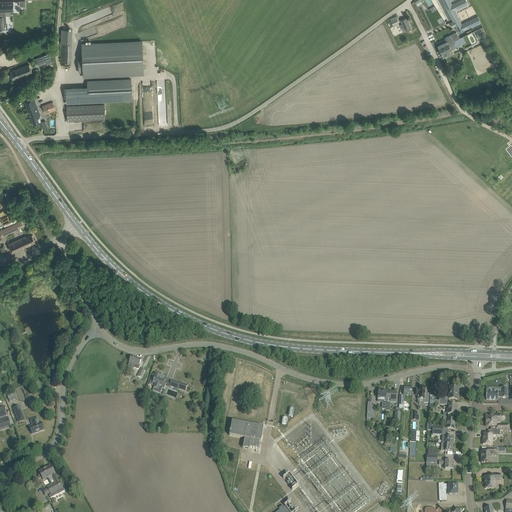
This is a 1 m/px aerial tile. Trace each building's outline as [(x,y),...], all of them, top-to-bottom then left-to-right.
[(441,0),(455,26),(458,33),(481,22),(477,16),(462,24),(455,11),(468,4),(465,0),(460,0),(452,4),(449,0),(441,0)] [(13,2),(0,2),(0,11),(4,12),(14,11),(13,2)] [(393,26),(399,24),(396,17),(390,19),(393,26)] [(408,31),(411,29),(410,27),(406,18),(401,21),(402,24),(400,25),(402,30),(407,28),(408,31)] [(485,38),(480,29),(475,32),(479,41),(485,38)] [(459,38),(457,33),(445,38),(446,39),(436,44),(440,50),(446,47),(445,46),(448,45),(448,44),(459,38)] [(446,47),(440,50),(441,54),(442,55),(443,58),(449,55),(447,52),(463,44),(460,38),(459,38),(448,44),(448,45),(445,46),(446,47)] [(487,41),(482,44),(485,51),(491,48),(487,41)] [(83,77),(144,74),(142,42),(82,44),(82,59),(78,59),(79,72),(83,72),(83,77)] [(35,59),(38,67),(46,63),(47,65),(53,63),(49,53),(35,59)] [(13,80),(32,73),(29,65),(10,72),(13,80)] [(67,103),(132,100),(131,79),(87,81),(88,88),(66,89),(67,103)] [(34,98),(25,101),(34,125),(41,122),(39,116),(40,116),(34,98)] [(45,114),(56,110),(53,102),(42,106),(45,114)] [(67,121),(74,121),(105,119),(104,105),(67,107),(67,121)] [(24,227),(21,221),(5,228),(8,234),(24,227)] [(8,244),(12,253),(35,242),(32,235),(27,237),(26,236),(8,244)] [(139,365),(141,360),(131,356),(128,367),(127,369),(130,370),(131,368),(134,369),(135,368),(138,369),(140,365),(139,365)] [(153,374),(149,384),(154,386),(153,391),(160,393),(162,388),(164,389),(165,385),(163,384),(165,381),(166,378),(160,376),(159,376),(160,375),(157,374),(157,375),(156,374),(155,375),(153,374)] [(180,382),(179,383),(172,380),(170,386),(177,389),(178,388),(185,391),(187,385),(180,382)] [(399,397),(399,406),(403,406),(403,403),(407,403),(407,395),(409,395),(412,396),(412,388),(410,387),(404,387),(404,392),(403,395),(403,397),(399,397)] [(422,388),(419,388),(419,389),(416,389),(416,396),(418,396),(418,400),(424,400),(424,403),(428,403),(429,394),(426,394),(426,388),(425,388),(425,387),(423,387),(422,388)] [(458,392),(458,388),(450,387),(450,388),(449,397),(449,399),(452,399),(457,400),(458,395),(457,395),(457,392),(458,392)] [(507,398),(507,388),(501,388),(501,391),(492,391),(492,392),(486,392),(486,393),(485,393),(485,396),(486,396),(486,400),(498,400),(498,397),(501,397),(501,398),(507,398)] [(283,392),(280,406),(289,408),(292,394),(283,392)] [(378,397),(378,400),(382,401),(382,410),(385,410),(386,392),(378,392),(378,397)] [(386,392),(385,410),(385,411),(390,411),(391,400),(396,400),(396,393),(395,393),(396,392),(391,392),(391,393),(386,392)] [(10,401),(17,399),(15,393),(8,395),(10,401)] [(447,405),(447,401),(439,401),(430,400),(429,409),(433,409),(434,404),(439,405),(447,405)] [(443,413),(443,416),(448,416),(448,414),(451,414),(456,415),(456,410),(455,410),(456,406),(457,406),(457,405),(452,405),(449,404),(448,413),(443,413)] [(17,419),(23,417),(19,406),(13,408),(17,419)] [(0,430),(11,426),(7,417),(4,418),(3,417),(7,416),(3,407),(0,408),(0,430)] [(500,421),(500,415),(486,415),(486,416),(486,419),(486,427),(497,427),(497,430),(509,430),(509,425),(497,425),(497,421),(500,421)] [(444,417),(443,423),(447,423),(447,429),(450,429),(454,429),(455,429),(454,429),(454,424),(455,424),(455,420),(448,419),(448,417),(444,417)] [(38,432),(44,430),(41,422),(39,423),(37,418),(31,421),(32,426),(29,427),(32,434),(38,431),(38,432)] [(263,428),(264,428),(232,422),(229,435),(229,436),(244,439),(243,448),(249,449),(250,448),(259,449),(260,445),(259,444),(260,441),(261,442),(261,441),(263,428)] [(483,439),(482,445),(492,445),(492,438),(492,436),(500,436),(500,430),(488,430),(488,434),(483,434),(483,439)] [(446,437),(442,436),(441,444),(442,444),(453,445),(454,437),(446,437)] [(442,444),(441,451),(445,451),(447,452),(452,452),(453,445),(442,444)] [(496,451),(496,448),(487,448),(487,451),(482,451),(481,451),(481,455),(481,458),(481,463),(491,463),(491,459),(491,458),(490,458),(490,456),(491,456),(498,456),(498,452),(498,451),(496,451)] [(439,461),(438,465),(441,465),(445,465),(445,469),(447,469),(452,469),(453,469),(453,465),(452,465),(452,461),(447,461),(441,461),(439,461)] [(39,475),(39,476),(39,477),(39,478),(40,478),(41,478),(41,479),(42,478),(43,480),(48,478),(47,477),(51,475),(55,483),(47,487),(48,488),(50,493),(51,494),(49,496),(50,498),(64,491),(62,488),(59,481),(58,481),(55,474),(50,465),(49,466),(50,466),(51,467),(47,469),(47,467),(39,472),(40,474),(39,474),(39,475)] [(283,479),(292,491),(298,486),(289,474),(283,479)] [(496,489),(496,481),(500,481),(500,475),(488,475),(488,477),(484,477),(484,484),(485,484),(485,488),(496,489)] [(440,501),(439,501),(446,501),(446,495),(449,494),(449,495),(458,495),(457,484),(443,485),(444,494),(440,495),(440,501)] [(299,511),(291,500),(284,505),(285,506),(284,507),(283,506),(279,509),(280,510),(277,511),(299,511)]
